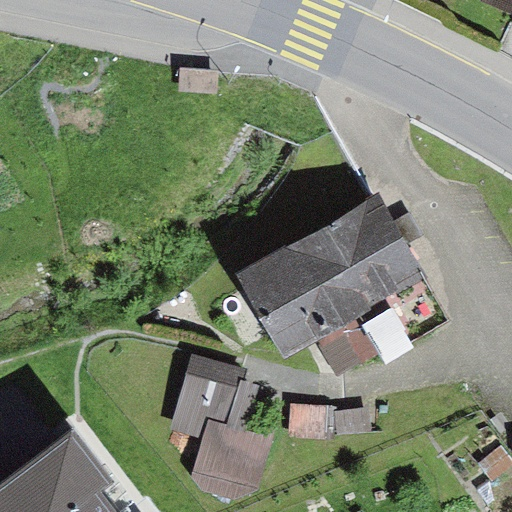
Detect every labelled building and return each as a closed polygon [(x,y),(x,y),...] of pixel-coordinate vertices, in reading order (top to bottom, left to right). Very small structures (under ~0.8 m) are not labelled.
[(511,0),(479,0),(479,1),(511,12),(511,0)] [(220,71),(179,68),(177,93),(218,96),(220,71)] [(377,197),(242,274),(286,350),(359,308),(386,356),(448,321),(377,197)] [(286,394),(189,373),(174,441),(204,455),(195,495),(261,509),(286,394)] [(112,478),(74,426),(0,481),(0,511),(119,511),(101,487),(112,478)]
